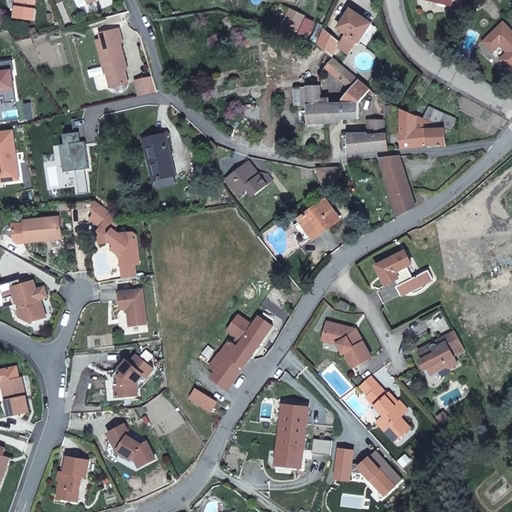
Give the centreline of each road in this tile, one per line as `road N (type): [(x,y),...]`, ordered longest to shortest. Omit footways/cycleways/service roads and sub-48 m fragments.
road 1 (residential): [(500,151),(429,209),(336,263),(204,465),(183,492),(147,511)]
road 2 (residential): [(500,151),(286,159),(216,139),(163,87),(132,0)]
road 3 (residential): [(0,331),(50,360),(58,383),(51,432),(19,511)]
road 4 (residential): [(511,112),(425,63),(398,23),(394,0)]
